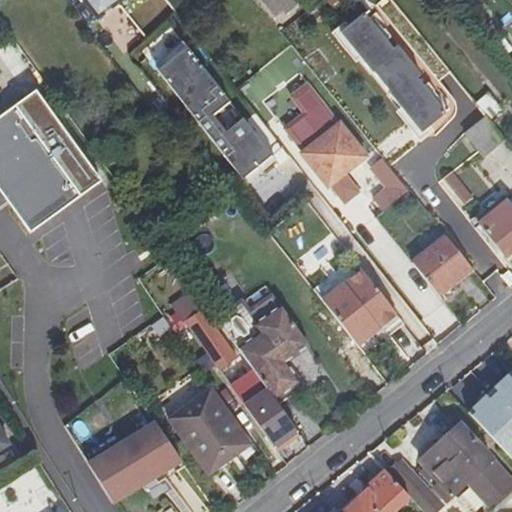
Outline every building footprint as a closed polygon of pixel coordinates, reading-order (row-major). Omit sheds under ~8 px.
[(298,0),(262,0),(280,22),(302,5),(298,0)] [(327,37),(416,132),(445,105),(355,10),(327,37)] [(156,66),(160,71),(189,48),(185,43),(156,66)] [(189,48),(160,71),(246,181),(274,157),(245,120),(228,133),(215,116),(232,103),(189,48)] [(243,87),(259,105),(299,70),(284,53),(243,87)] [(40,228),(102,183),(37,92),(0,119),(0,190),(31,234),(40,228)] [(493,96),(479,106),(489,118),(493,122),(506,111),(493,96)] [(493,122),(489,118),(468,136),(487,159),(508,142),(493,122)] [(342,127),(306,156),(331,186),(367,158),(342,127)] [(274,157),(246,181),(249,185),(277,161),(274,157)] [(376,198),(388,210),(409,188),(391,171),(384,179),(390,184),(376,198)] [(453,173),(445,181),(466,206),(474,199),(453,173)] [(511,255),(511,204),(510,202),(481,225),(508,259),(511,255)] [(445,235),(413,261),(442,297),(474,271),(445,235)] [(428,324),(448,309),(407,257),(388,272),(428,324)] [(326,304),(360,347),(399,316),(366,273),(326,304)] [(202,301),(182,315),(188,324),(204,313),(209,310),(202,301)] [(327,310),(314,320),(340,353),(353,343),(327,310)] [(188,324),(221,372),(237,360),(204,313),(188,324)] [(286,316),(239,352),(261,384),(277,405),(309,381),(293,359),(310,346),(286,316)] [(511,384),(499,371),(456,415),(506,464),(511,457),(511,384)] [(297,434),(277,405),(261,384),(240,399),(275,449),(297,434)] [(247,442),(211,391),(179,413),(194,434),(184,441),(209,476),(230,462),(227,456),(247,442)] [(117,507),(193,464),(167,418),(91,461),(117,507)] [(12,447),(0,427),(0,450),(2,453),(12,447)] [(511,481),(463,427),(439,448),(426,459),(423,462),(443,485),(438,490),(449,503),(471,484),(492,508),(511,490),(511,481)] [(421,453),(426,459),(439,448),(433,442),(421,453)] [(404,464),(390,476),(410,498),(422,511),(438,511),(444,507),(404,464)] [(390,476),(387,473),(367,491),(368,494),(347,511),(396,511),(411,499),(390,476)] [(0,511),(34,511),(34,508),(41,507),(39,483),(0,485),(0,511)]
